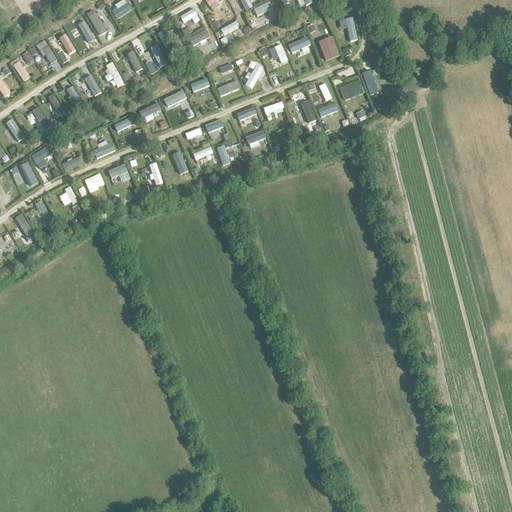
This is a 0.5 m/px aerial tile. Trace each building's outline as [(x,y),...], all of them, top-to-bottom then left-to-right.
[(118,22),(134,11),(126,0),(117,6),(120,11),(119,12),(117,9),(112,13),(118,22)] [(209,0),(206,2),(210,8),(222,0),(209,0)] [(251,9),(245,0),(238,0),(246,13),(251,9)] [(271,4),(255,12),(259,18),(274,11),(271,4)] [(198,17),(195,11),(181,19),(184,25),(198,17)] [(108,34),(95,12),(87,16),(101,39),(108,34)] [(342,38),(354,17),(348,13),(335,34),(342,38)] [(71,23),(65,26),(68,31),(73,27),(71,23)] [(217,23),(211,25),(214,32),(220,29),(217,23)] [(238,23),(221,32),(224,38),(241,29),(238,23)] [(313,25),(307,28),(308,29),(310,34),(316,32),(313,26),(313,25)] [(87,46),(77,29),(70,32),(81,50),(87,46)] [(163,33),(158,36),(167,51),(172,48),(163,33)] [(207,33),(191,41),(194,47),(210,38),(207,33)] [(73,48),(65,34),(59,38),(67,51),(73,48)] [(292,54),(311,45),(308,39),(289,48),(292,54)] [(334,39),(320,45),(327,64),(341,59),(334,39)] [(168,66),(158,47),(151,51),(161,70),(168,66)] [(289,64),(282,47),(275,50),(282,67),(289,64)] [(58,62),(49,48),(43,52),(52,66),(58,62)] [(34,49),(29,52),(33,57),(37,54),(34,49)] [(265,49),(259,51),(260,53),(262,58),(268,55),(266,50),(265,49)] [(62,52),(57,55),(63,65),(68,62),(62,52)] [(27,53),(22,57),(26,62),(31,59),(27,53)] [(143,72),(134,54),(128,57),(137,75),(143,72)] [(20,63),(13,68),(24,84),(31,80),(24,69),(26,68),(23,64),(21,65),(20,63)] [(150,63),(145,65),(150,76),(155,74),(150,63)] [(124,84),(113,65),(107,68),(117,88),(124,84)] [(253,91),(264,71),(257,68),(252,76),(249,75),(246,80),(249,82),(246,88),(253,91)] [(371,76),(365,78),(372,97),(377,95),(375,88),(377,87),(375,82),(373,83),(371,76)] [(99,92),(91,77),(85,81),(93,95),(99,92)] [(12,95),(0,79),(0,92),(5,100),(12,95)] [(208,81),(191,87),(194,94),(211,88),(208,81)] [(341,90),(343,98),(364,90),(361,83),(341,90)] [(240,92),(237,84),(218,92),(221,99),(240,92)] [(333,101),(326,86),(320,89),(327,104),(333,101)] [(82,104),(73,89),(68,92),(77,107),(82,104)] [(184,96),(165,104),(168,110),(186,102),(184,96)] [(63,111),(54,97),(49,100),(58,114),(63,111)] [(318,123),(310,103),(302,106),(310,126),(318,123)] [(283,104),(264,110),(269,124),(279,120),(278,116),(284,114),(283,111),(285,110),(283,104)] [(322,118),(338,112),(335,106),(320,112),(322,118)] [(262,127),(255,109),(249,111),(256,129),(262,127)] [(52,129),(39,110),(33,114),(45,133),(52,129)] [(158,110),(143,116),(146,123),(161,116),(158,110)] [(364,112),(356,115),(358,121),(366,118),(364,112)] [(133,119),(114,128),(118,135),(137,126),(133,119)] [(65,123),(63,125),(68,130),(72,127),(68,122),(68,121),(65,123)] [(25,140),(13,122),(7,126),(19,144),(25,140)] [(228,139),(222,123),(216,126),(222,141),(228,139)] [(201,130),(186,136),(188,142),(196,139),(197,141),(201,140),(200,137),(203,136),(201,130)] [(265,133),(249,139),(251,145),(267,139),(265,133)] [(278,140),(271,142),(273,150),(280,148),(278,140)] [(94,141),(89,143),(93,150),(98,148),(94,141)] [(113,146),(94,155),(97,162),(116,153),(113,146)] [(13,149),(9,152),(12,157),(17,154),(13,149)] [(51,150),(36,160),(39,165),(48,159),(49,161),(52,159),(51,157),(54,156),(51,150)] [(212,150),(194,157),(196,163),(214,155),(212,150)] [(184,156),(177,158),(183,178),(190,175),(184,156)] [(82,159),(63,168),(66,175),(86,167),(82,159)] [(164,185),(157,165),(150,168),(153,177),(150,177),(152,182),(154,182),(156,188),(164,185)] [(126,167),(109,174),(112,181),(129,174),(126,167)] [(105,186),(101,176),(85,183),(88,189),(96,185),(98,190),(105,186)] [(23,200),(38,189),(35,184),(28,189),(26,186),(21,190),(23,192),(20,194),(23,200)] [(147,188),(140,190),(142,196),(149,194),(147,188)] [(79,204),(71,189),(65,192),(73,207),(79,204)] [(84,189),(79,192),(82,199),(87,196),(84,189)] [(51,220),(42,203),(36,207),(41,216),(38,218),(40,222),(43,220),(45,224),(51,220)] [(21,216),(15,220),(26,238),(32,234),(21,216)] [(27,239),(30,245),(37,240),(33,235),(27,239)]
